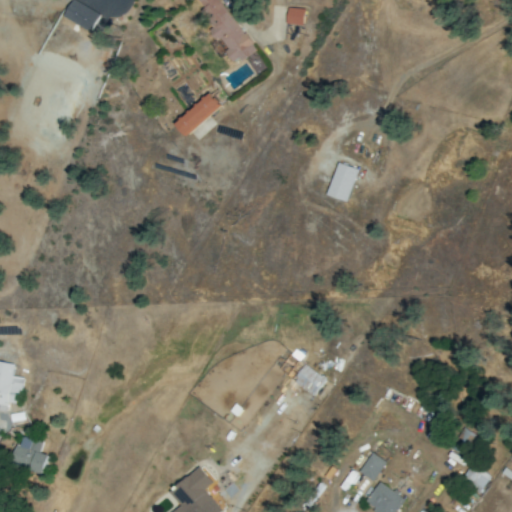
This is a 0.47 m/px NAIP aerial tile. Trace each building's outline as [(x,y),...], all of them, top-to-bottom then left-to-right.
[(73,0),(63,16),(90,32),(100,15),(75,0),(73,0)] [(221,0),(198,0),(204,9),(199,12),(218,41),(220,40),(235,64),(255,51),(221,0)] [(304,9),(288,7),(286,23),(303,25),(304,9)] [(187,136),(221,104),(211,93),(177,124),(187,136)] [(347,202),(358,169),(338,162),(327,195),(347,202)] [(315,395),(327,377),(289,353),(277,371),(315,395)] [(0,410),(6,412),(7,402),(19,404),(23,378),(12,376),(14,364),(0,361),(0,410)] [(40,452),(43,443),(32,439),(30,443),(18,439),(10,463),(43,475),(50,456),(40,452)] [(359,472),(372,481),(386,462),(372,452),(359,472)] [(460,483),(479,494),(489,474),(470,464),(460,483)] [(170,492),(181,505),(172,511),(222,511),(204,490),(213,482),(200,466),(170,492)] [(375,511),(395,511),(405,500),(380,481),(364,503),(375,511)]
